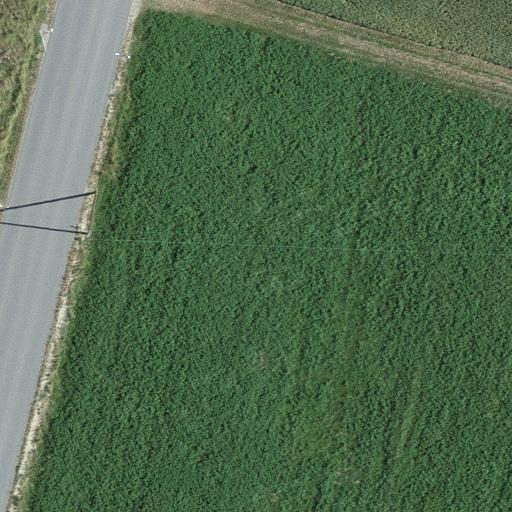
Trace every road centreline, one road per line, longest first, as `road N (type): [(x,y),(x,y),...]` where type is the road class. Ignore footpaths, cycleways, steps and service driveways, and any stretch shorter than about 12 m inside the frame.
road 1 (tertiary): [(0,396),(99,0)]
road 2 (track): [(204,0),(511,89)]
